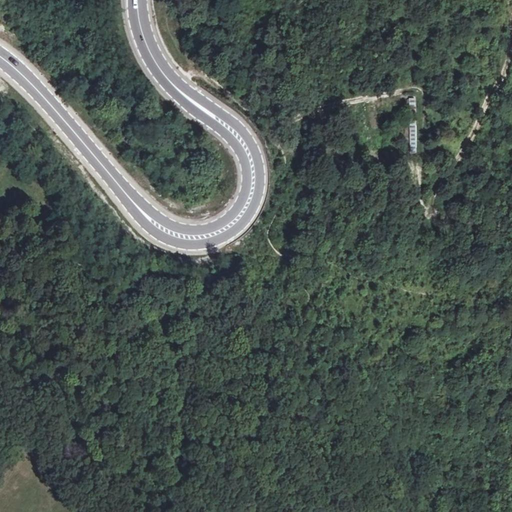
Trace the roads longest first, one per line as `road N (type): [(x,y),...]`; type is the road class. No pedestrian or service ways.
road 1 (secondary): [(136,0),(156,62),(230,128),(251,160),(248,201),(208,235),(181,235),(153,220),(0,55)]
road 2 (track): [(511,30),(500,79),(429,210),(420,203),(417,92),(302,114)]
